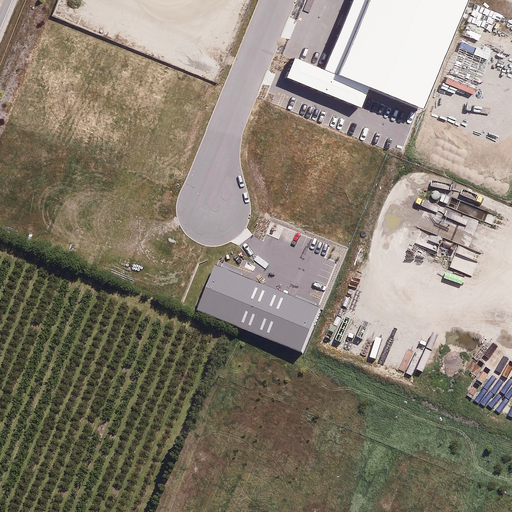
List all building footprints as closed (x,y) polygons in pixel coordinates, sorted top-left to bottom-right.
[(468,0),(369,0),(339,75),(424,109),(468,0)] [(466,201),(470,187),(456,182),(451,196),(466,201)] [(433,186),(433,197),(440,196),(440,203),(450,203),(450,186),(433,186)] [(483,221),(449,205),(447,210),(428,201),(417,225),(423,227),(416,242),(438,253),(443,244),(451,248),(454,242),(461,246),(482,255),(495,227),(483,221)] [(488,211),(483,221),(495,227),(500,217),(488,211)] [(461,246),(457,254),(478,264),(482,255),(461,246)] [(457,254),(451,267),(472,277),(478,264),(457,254)] [(215,265),(197,310),(300,351),(318,306),(215,265)]
